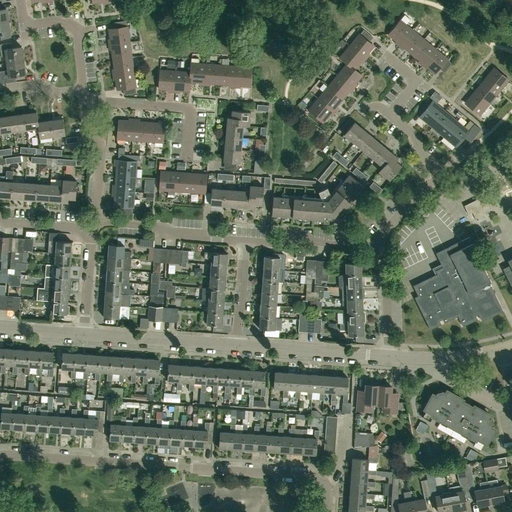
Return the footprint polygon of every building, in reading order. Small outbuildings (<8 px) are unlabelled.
[(0,24),(8,24),(7,10),(0,10),(0,24)] [(399,47),(412,31),(406,25),(409,22),(403,17),(388,35),(396,41),(395,43),(399,47)] [(110,45),(130,43),(128,28),(127,28),(126,21),(115,23),(116,29),(110,29),(112,39),(109,40),(110,45)] [(8,24),(0,24),(0,38),(10,37),(8,24)] [(350,46),(366,59),(369,55),(367,54),(374,46),(369,42),(373,38),(364,30),(360,35),(359,34),(350,46)] [(412,55),(424,40),(412,31),(399,47),(404,50),(405,49),(412,55)] [(422,66),(435,50),(424,40),(412,55),(420,61),(418,62),(422,66)] [(114,60),(132,58),(130,43),(110,45),(111,51),(113,50),(114,60)] [(7,64),(24,62),(22,48),(12,49),(11,44),(0,45),(0,57),(6,57),(7,64)] [(435,50),(422,66),(427,69),(428,68),(435,74),(439,69),(444,73),(452,64),(447,60),(447,59),(441,54),(445,49),(440,45),(435,50)] [(362,64),(366,59),(350,46),(340,58),(347,64),(354,70),(360,62),(362,64)] [(114,75),(134,73),(132,58),(114,60),(116,69),(113,70),(114,75)] [(24,62),(7,64),(8,71),(0,72),(0,79),(1,85),(17,82),(16,77),(26,76),(24,62)] [(190,91),(192,64),(191,73),(176,72),(175,92),(180,93),(180,91),(190,91)] [(205,85),(207,65),(192,64),(190,91),(191,82),(200,83),(200,85),(205,85)] [(362,75),(354,70),(347,64),(338,76),(353,89),(357,84),(355,83),(362,75)] [(220,84),(222,66),(207,65),(205,85),(211,86),(211,83),(220,84)] [(235,88),(237,67),(222,66),(220,84),(230,85),(229,87),(235,88)] [(237,67),(235,88),(241,88),(241,85),(251,86),(252,68),(237,67)] [(499,92),(509,80),(495,68),(485,80),(499,92)] [(175,92),(176,72),(161,71),(159,89),(169,90),(169,92),(175,92)] [(134,73),(114,75),(115,81),(117,80),(119,90),(124,89),(125,96),(137,94),(136,88),(137,88),(134,73)] [(350,93),(353,89),(338,76),(328,87),(342,99),(348,91),(350,93)] [(475,92),(489,104),(499,92),(485,80),(475,92)] [(336,106),(342,99),(328,87),(319,99),(334,112),(338,107),(336,106)] [(429,97),(437,104),(442,98),(434,91),(429,97)] [(479,116),(489,104),(475,92),(465,104),(469,107),(466,111),(476,119),(479,115),(479,116)] [(323,122),(329,115),(331,116),(334,112),(319,99),(309,111),(323,122)] [(432,126),(444,112),(433,102),(421,117),(432,126)] [(227,128),(243,130),(244,126),(250,126),(251,112),(233,111),(232,118),(228,117),(227,128)] [(444,136),(456,122),(444,112),(432,126),(444,136)] [(38,129),(38,123),(36,113),(24,115),(26,131),(38,129)] [(13,133),(26,131),(24,115),(11,116),(13,133)] [(0,131),(0,134),(13,133),(11,116),(0,117),(0,131)] [(50,121),(52,137),(65,135),(63,119),(50,121)] [(133,140),(135,120),(129,120),(128,122),(119,121),(118,139),(133,140)] [(148,142),(149,124),(140,123),(140,120),(135,120),(133,140),(148,142)] [(40,139),(52,137),(50,121),(38,123),(38,129),(40,139)] [(149,124),(148,142),(164,143),(165,122),(158,122),(158,124),(149,124)] [(353,143),(363,130),(354,122),(344,135),(353,143)] [(456,122),(444,136),(456,146),(463,137),(470,143),(481,130),(474,124),(468,132),(456,122)] [(242,141),(243,130),(227,128),(226,139),(242,141)] [(362,150),(372,137),(363,130),(353,143),(362,150)] [(370,157),(381,144),(372,137),(362,150),(370,157)] [(241,152),(242,141),(226,139),(225,151),(241,152)] [(379,164),(390,152),(381,144),(370,157),(379,164)] [(240,163),(241,152),(225,151),(224,162),(240,163)] [(339,162),(340,160),(342,157),(336,152),(332,156),(339,161),(339,162)] [(390,152),(379,164),(383,167),(379,171),(390,180),(402,166),(396,162),(398,159),(390,152)] [(117,175),(135,177),(136,161),(138,162),(138,156),(127,155),(126,161),(116,160),(115,166),(118,166),(117,175)] [(348,162),(342,157),(340,160),(339,162),(344,166),(348,162)] [(321,183),(337,164),(333,161),(317,180),(321,183)] [(356,168),(352,172),(358,177),(362,173),(356,168)] [(11,183),(12,183),(13,171),(6,171),(6,182),(0,181),(0,198),(10,199),(11,183)] [(175,192),(176,173),(161,172),(160,190),(175,192)] [(190,193),(191,174),(176,173),(175,192),(190,193)] [(358,177),(364,182),(368,178),(362,173),(358,177)] [(191,174),(190,193),(205,194),(207,175),(191,174)] [(134,192),(135,177),(117,175),(117,185),(114,184),(114,190),(134,192)] [(273,197),(272,216),(324,220),(323,224),(329,224),(330,217),(334,217),(335,218),(335,217),(338,213),(344,218),(348,213),(345,211),(364,187),(349,175),(328,201),(273,197)] [(245,191),(244,208),(255,208),(255,205),(263,205),(264,189),(270,189),(271,178),(265,177),(264,187),(250,186),(250,192),(245,191)] [(315,186),(315,181),(274,178),(274,183),(315,186)] [(62,187),(61,203),(67,203),(67,200),(75,200),(76,182),(62,181),(62,187)] [(378,194),(382,190),(373,182),(369,187),(378,194)] [(23,184),(12,183),(11,183),(10,199),(22,200),(23,184)] [(34,201),(36,185),(23,184),(22,200),(34,201)] [(48,202),(49,186),(36,185),(34,201),(48,202)] [(61,203),(62,187),(49,186),(48,202),(61,203)] [(321,198),(330,194),(327,188),(318,192),(321,198)] [(222,206),(223,189),(212,189),(211,205),(222,206)] [(233,207),(234,190),(223,189),(222,206),(233,207)] [(133,207),(134,192),(114,190),(113,196),(116,196),(115,206),(118,206),(128,207),(133,207)] [(244,208),(245,191),(234,190),(233,207),(244,208)] [(483,202),(481,198),(464,206),(469,215),(473,212),(477,221),(485,217),(483,212),(492,208),(487,200),(483,202)] [(49,241),(57,241),(57,233),(49,232),(49,241)] [(482,321),(503,311),(490,283),(492,282),(470,237),(437,253),(443,267),(437,271),(438,274),(414,286),(419,296),(415,298),(431,330),(458,316),(463,327),(477,320),(475,316),(479,314),(482,321)] [(56,254),(71,255),(72,242),(57,241),(56,254)] [(130,259),(131,252),(124,251),(125,246),(109,245),(108,257),(124,258),(130,259)] [(160,248),(153,248),(152,262),(159,262),(160,248)] [(166,263),(167,249),(160,248),(159,262),(161,262),(166,263)] [(174,263),(175,249),(167,249),(166,263),(169,263),(174,263)] [(175,249),(174,263),(181,264),(181,262),(182,250),(175,249)] [(11,252),(10,262),(18,263),(21,263),(21,262),(22,253),(17,252),(11,252)] [(212,264),(227,266),(228,254),(205,252),(205,259),(212,259),(212,264)] [(70,267),(71,255),(56,254),(55,265),(55,266),(70,267)] [(265,268),(280,269),(281,257),(266,256),(265,268)] [(124,258),(108,257),(107,269),(129,271),(130,259),(124,258)] [(511,258),(507,261),(510,265),(503,269),(511,286),(511,285),(511,258)] [(314,279),(315,260),(314,260),(313,274),(306,274),(306,272),(305,284),(306,284),(311,284),(312,279),(314,279)] [(313,274),(314,260),(306,260),(306,272),(306,274),(313,274)] [(315,279),(315,283),(321,284),(321,280),(322,274),(323,261),(316,260),(315,279)] [(9,269),(8,274),(17,275),(18,270),(18,263),(10,262),(10,269),(9,269)] [(360,263),(345,263),(346,275),(361,275),(360,263)] [(226,278),(227,266),(212,264),(211,277),(226,278)] [(69,279),(70,267),(55,266),(54,277),(54,278),(69,279)] [(285,270),(280,270),(280,269),(265,268),(264,280),(279,282),(284,283),(285,270)] [(129,271),(107,269),(106,281),(122,282),(125,282),(128,283),(129,271)] [(0,273),(0,282),(7,283),(8,274),(1,274),(0,273)] [(8,274),(7,283),(9,283),(9,284),(16,284),(17,275),(8,274)] [(346,275),(340,275),(340,288),(342,288),(362,287),(361,275),(346,275)] [(53,290),(68,291),(69,279),(54,278),(54,277),(45,276),(44,288),(53,288),(53,290)] [(225,290),(226,278),(211,277),(210,288),(203,288),(225,290)] [(279,282),(264,280),(263,292),(278,293),(279,282)] [(125,282),(122,282),(106,281),(105,293),(129,295),(129,294),(134,295),(134,290),(129,289),(130,283),(128,283),(125,282)] [(142,289),(157,291),(158,283),(143,281),(142,289)] [(73,283),(73,299),(86,299),(86,283),(73,283)] [(313,296),(318,297),(323,297),(324,286),(314,285),(314,292),(313,292),(313,296)] [(172,286),(166,286),(166,290),(166,297),(175,298),(175,286),(172,286)] [(52,301),(67,303),(68,291),(53,290),(53,288),(44,288),(40,287),(39,294),(44,295),(44,301),(52,301)] [(362,287),(342,288),(343,300),(362,299),(364,298),(363,292),(362,291),(362,287)] [(209,301),(225,302),(225,290),(203,288),(202,301),(205,301),(209,301)] [(277,305),(278,293),(263,292),(262,304),(277,305)] [(129,296),(129,295),(105,293),(104,305),(127,307),(127,296),(129,296)] [(312,301),(313,296),(306,296),(305,300),(300,300),(300,307),(306,308),(307,301),(310,301),(312,301)] [(318,302),(318,297),(313,296),(312,301),(310,301),(310,309),(317,309),(318,302)] [(31,307),(31,297),(21,297),(21,306),(31,307)] [(362,299),(343,300),(343,305),(347,305),(347,311),(363,311),(362,299)] [(67,303),(52,301),(51,314),(67,315),(68,315),(69,306),(67,306),(67,303)] [(225,302),(209,301),(208,305),(208,313),(224,314),(225,302)] [(276,317),(277,305),(262,304),(261,316),(282,318),(276,317)] [(127,307),(104,305),(103,317),(119,319),(120,307),(127,307)] [(163,322),(164,307),(156,307),(155,321),(163,322)] [(171,322),(172,308),(164,307),(163,322),(171,322)] [(306,308),(300,307),(300,308),(298,307),(297,313),(299,313),(299,319),(300,320),(300,318),(306,319),(305,332),(307,332),(308,318),(306,318),(306,314),(306,308)] [(347,311),(342,312),(342,313),(343,324),(363,323),(365,321),(364,315),(363,314),(363,311),(347,311)] [(223,326),(224,314),(208,313),(207,325),(223,326)] [(282,330),(282,318),(261,316),(260,328),(282,330)] [(298,332),(305,332),(306,319),(300,318),(300,320),(299,319),(298,332)] [(315,333),(316,319),(308,318),(307,332),(315,333)] [(343,324),(340,324),(340,331),(348,330),(348,336),(364,335),(363,323),(343,324)] [(15,366),(16,350),(4,349),(3,365),(5,365),(13,365),(13,374),(17,374),(17,366),(15,366)] [(27,366),(28,350),(16,350),(15,366),(17,366),(24,366),(24,375),(29,375),(29,366),(27,366)] [(39,367),(40,351),(28,350),(27,366),(29,366),(37,367),(36,376),(41,376),(42,367),(39,367)] [(39,367),(42,367),(49,368),(48,377),(53,377),(53,368),(51,368),(53,352),(40,351),(39,367)] [(74,370),(75,354),(63,353),(62,369),(71,370),(71,378),(76,378),(76,370),(74,370)] [(86,371),(87,355),(75,354),(74,370),(76,370),(83,371),(82,379),(87,379),(88,371),(86,371)] [(98,372),(99,356),(87,355),(86,371),(88,371),(95,371),(95,380),(99,380),(100,372),(98,372)] [(110,372),(111,356),(99,356),(98,372),(100,372),(107,372),(107,380),(111,381),(112,373),(110,372)] [(122,373),(123,357),(111,356),(110,372),(112,373),(119,373),(118,382),(123,382),(124,373),(122,373)] [(134,374),(135,358),(123,357),(122,373),(124,373),(131,374),(131,383),(135,383),(136,374),(134,374)] [(146,375),(147,359),(135,358),(134,374),(136,374),(144,375),(143,383),(147,384),(148,375),(146,375)] [(146,375),(148,375),(155,376),(155,384),(159,385),(160,376),(158,376),(159,359),(147,359),(146,375)] [(177,382),(177,389),(182,390),(182,382),(180,382),(181,365),(169,365),(168,381),(177,382)] [(182,382),(189,382),(189,391),(194,391),(194,383),(192,383),(193,366),(181,365),(180,382),(182,382)] [(203,383),(205,367),(193,366),(192,383),(194,383),(201,383),(201,392),(200,392),(199,403),(204,404),(205,392),(206,384),(203,383)] [(216,384),(217,368),(205,367),(203,383),(206,384),(213,384),(213,393),(212,400),(217,401),(217,393),(218,384),(216,384)] [(227,385),(228,369),(217,368),(216,384),(218,384),(226,385),(225,393),(224,393),(224,399),(229,399),(229,394),(230,385),(227,385)] [(240,386),(241,370),(228,369),(227,385),(230,385),(237,386),(237,394),(241,395),(242,386),(240,386)] [(251,387),(253,371),(241,370),(240,386),(242,386),(249,387),(249,395),(253,396),(254,387),(251,387)] [(251,387),(254,387),(261,387),(260,396),(265,396),(266,388),(264,388),(265,372),(253,371),(251,387)] [(287,389),(288,373),(275,372),(274,388),(283,389),(283,398),(288,398),(288,389),(287,389)] [(299,390),(300,374),(288,373),(287,389),(288,389),(296,390),(295,399),(299,399),(300,390),(299,390)] [(300,374),(299,390),(300,390),(307,391),(307,400),(312,400),(312,391),(311,391),(312,375),(300,374)] [(323,392),(324,376),(312,375),(311,391),(312,391),(319,392),(319,401),(323,401),(324,392),(323,392)] [(324,376),(323,392),(324,392),(331,393),(331,401),(336,402),(336,393),(337,377),(325,376),(324,376)] [(336,393),(344,393),(343,402),(348,403),(348,393),(347,393),(348,378),(337,377),(336,393)] [(370,412),(371,405),(377,405),(378,386),(365,385),(365,391),(358,390),(356,411),(370,412)] [(382,413),(396,414),(398,393),(391,393),(391,387),(378,386),(377,405),(383,406),(382,413)] [(450,393),(448,391),(447,393),(446,394),(445,394),(444,393),(437,395),(437,396),(436,397),(435,396),(434,396),(433,395),(431,397),(426,408),(425,410),(427,411),(423,418),(428,421),(431,413),(434,415),(433,417),(476,441),(477,439),(480,440),(476,447),(481,450),(485,443),(487,444),(488,442),(494,431),(495,429),(493,428),(491,427),(492,426),(493,426),(491,418),(490,419),(488,418),(489,417),(490,415),(488,414),(488,413),(478,408),(477,408),(475,407),(474,409),(461,402),(461,401),(462,399),(460,398),(450,392),(450,393)] [(173,394),(172,402),(180,402),(180,395),(180,394),(176,394),(173,394)] [(350,414),(351,403),(342,402),(341,413),(350,414)] [(13,414),(15,414),(16,405),(11,405),(11,414),(1,413),(0,428),(12,430),(13,414)] [(23,415),(15,414),(13,414),(12,430),(24,431),(25,415),(27,415),(28,406),(24,406),(23,406),(23,415)] [(37,416),(39,416),(40,407),(35,407),(35,415),(27,415),(25,415),(24,431),(36,431),(37,416)] [(49,417),(51,417),(52,408),(47,408),(47,417),(39,416),(37,416),(36,431),(48,432),(49,417)] [(61,418),(63,418),(64,409),(59,408),(58,417),(51,417),(49,417),(48,432),(60,433),(61,418)] [(171,428),(169,445),(181,446),(183,429),(185,429),(185,421),(186,421),(186,408),(182,408),(181,421),(180,421),(180,429),(172,428),(171,428)] [(74,419),(75,419),(76,410),(71,409),(71,418),(63,418),(61,418),(60,433),(72,434),(74,419)] [(74,419),(72,434),(85,435),(86,419),(88,419),(88,411),(84,410),(83,419),(75,419),(74,419)] [(95,420),(88,419),(86,419),(85,435),(97,436),(98,421),(104,421),(105,411),(100,411),(96,411),(95,420)] [(195,430),(196,430),(198,414),(193,413),(192,430),(185,429),(183,429),(181,446),(193,446),(195,430)] [(109,441),(122,442),(123,424),(125,425),(125,417),(120,416),(120,425),(110,424),(109,441)] [(123,424),(122,442),(133,442),(135,426),(136,426),(137,418),(132,417),(132,425),(125,425),(123,424)] [(145,443),(147,427),(148,427),(149,418),(144,418),(144,426),(136,426),(135,426),(133,442),(145,443)] [(147,427),(145,443),(157,444),(159,427),(161,428),(161,419),(157,419),(156,419),(156,427),(148,427),(147,427)] [(169,445),(171,428),(172,428),(173,420),(168,420),(168,428),(161,428),(159,427),(157,444),(169,445)] [(195,430),(193,446),(206,447),(207,431),(212,432),(213,423),(204,423),(204,431),(196,430),(195,430)] [(232,433),(234,433),(235,425),(230,425),(229,433),(220,432),(219,449),(231,450),(232,433)] [(244,434),(246,434),(247,426),(242,426),(242,433),(234,433),(232,433),(231,450),(243,450),(244,434)] [(256,435),(258,435),(259,427),(254,426),(253,434),(246,434),(244,434),(243,450),(255,451),(256,435)] [(268,435),(270,436),(271,428),(266,427),(265,435),(258,435),(256,435),(255,451),(267,452),(268,435)] [(280,437),(282,437),(283,429),(278,428),(278,436),(270,436),(268,435),(267,452),(279,453),(280,437)] [(295,429),(290,428),(290,437),(282,437),(280,437),(279,453),(291,454),(292,437),(294,438),(295,429)] [(304,438),(306,439),(307,429),(295,429),(294,438),(292,437),(291,454),(303,454),(304,438)] [(304,438),(303,454),(315,455),(316,440),(318,440),(319,431),(314,431),(314,439),(306,439),(304,438)] [(354,449),(370,446),(374,445),(375,435),(373,435),(370,435),(369,440),(354,440),(354,449)] [(369,446),(368,458),(377,458),(378,445),(369,446)] [(484,472),(498,470),(497,467),(507,465),(506,457),(483,461),(484,472)] [(369,470),(369,462),(377,463),(377,458),(368,458),(368,460),(353,459),(352,471),(369,472),(369,470)] [(468,487),(464,466),(464,465),(456,466),(458,481),(466,480),(468,487)] [(464,466),(468,487),(474,485),(471,472),(470,465),(464,466)] [(351,483),(368,484),(368,482),(368,474),(376,475),(376,470),(369,470),(369,472),(352,471),(351,483)] [(433,470),(425,472),(427,480),(428,487),(435,485),(436,485),(433,470)] [(430,496),(428,487),(427,480),(421,481),(424,497),(430,496)] [(487,481),(491,504),(504,501),(503,493),(508,492),(507,485),(498,486),(497,480),(487,481)] [(478,506),(491,504),(487,481),(480,483),(481,489),(475,490),(478,506)] [(350,495),(367,496),(367,494),(367,487),(375,487),(375,482),(368,482),(368,484),(351,483),(350,495)] [(449,494),(453,511),(466,508),(463,491),(460,486),(448,488),(449,491),(449,494)] [(413,511),(411,501),(409,491),(403,493),(405,502),(398,504),(399,511),(413,511)] [(339,504),(348,504),(348,495),(340,494),(339,504)] [(366,506),(366,498),(374,499),(374,494),(367,494),(367,496),(350,495),(349,507),(366,508),(366,506)] [(447,511),(453,511),(449,494),(436,496),(438,511),(447,511)] [(411,501),(413,511),(426,511),(424,499),(411,501)]
